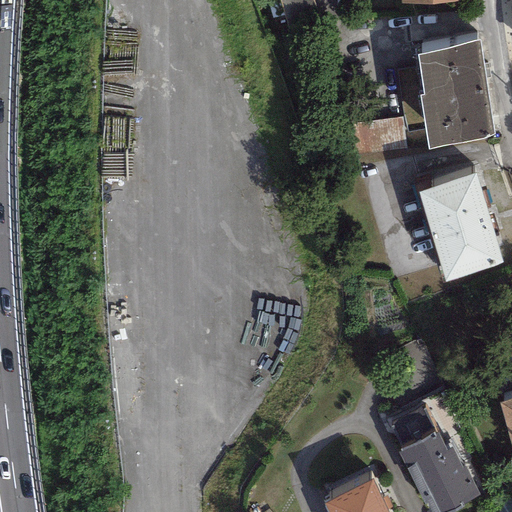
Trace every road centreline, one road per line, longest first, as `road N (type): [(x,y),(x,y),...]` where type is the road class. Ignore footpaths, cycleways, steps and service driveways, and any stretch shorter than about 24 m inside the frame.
road 1 (unknown): [(67,511),(69,0)]
road 2 (motorway): [(15,511),(0,383)]
road 3 (unclassified): [(511,123),(488,0)]
